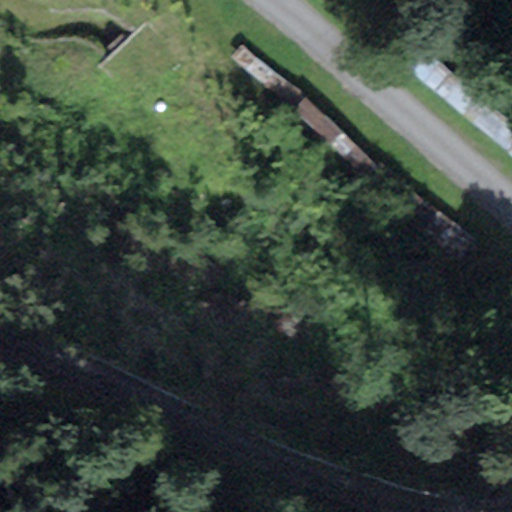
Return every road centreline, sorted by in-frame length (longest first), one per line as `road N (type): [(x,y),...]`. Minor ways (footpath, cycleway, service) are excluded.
road 1 (track): [(0,350),(63,363),(224,450),(393,511)]
road 2 (unclassified): [(277,0),(511,203)]
